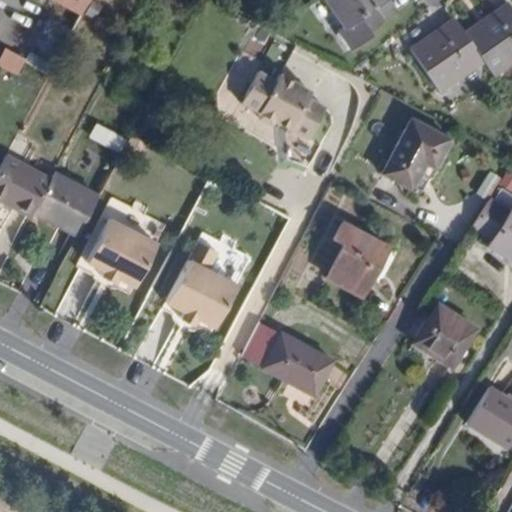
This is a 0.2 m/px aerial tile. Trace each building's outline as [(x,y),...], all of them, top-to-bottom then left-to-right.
[(48,0),(79,16),(87,0),(48,0)] [(377,0),(315,0),(338,32),(331,37),(344,55),(364,41),(361,35),(388,15),(377,0)] [(459,32),(480,61),(489,72),(511,56),(511,14),(503,2),(459,32)] [(436,92),(480,61),(459,32),(450,21),(407,51),(436,92)] [(276,80),(258,71),(241,103),(258,112),(258,118),(270,124),(276,121),(308,138),(325,107),(307,98),(311,91),(279,74),(276,80)] [(97,122),(127,139),(133,126),(103,109),(97,122)] [(380,174),(400,185),(413,159),(433,169),(449,140),(409,119),(380,174)] [(14,138),(0,163),(0,180),(37,200),(39,197),(59,161),(14,138)] [(60,159),(59,161),(39,197),(83,220),(94,200),(103,183),(60,159)] [(487,199),(489,196),(500,179),(490,172),(477,193),(487,199)] [(111,195),(79,256),(132,284),(164,224),(111,195)] [(495,226),(490,235),(487,241),(511,257),(511,202),(508,208),(489,196),(487,199),(477,215),(495,226)] [(477,215),(472,224),(490,235),(495,226),(477,215)] [(341,246),(325,279),(359,298),(384,249),(340,225),(332,241),(341,246)] [(248,256),(200,231),(163,301),(211,326),(248,256)] [(435,301),(412,339),(450,363),(474,325),(435,301)] [(279,334),(261,368),(284,380),(286,376),(315,391),(330,362),(279,334)] [(511,403),(488,389),(467,423),(467,426),(506,449),(511,439),(511,403)]
